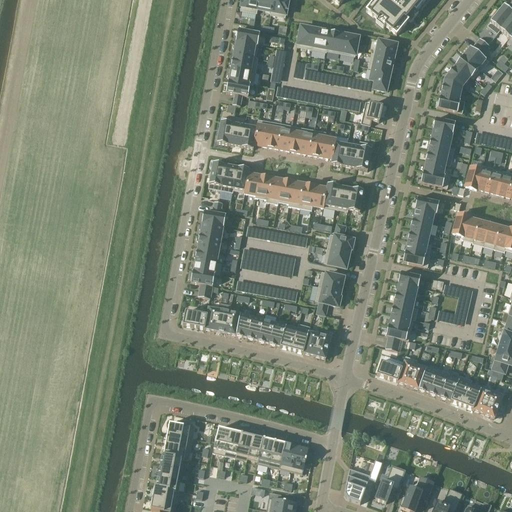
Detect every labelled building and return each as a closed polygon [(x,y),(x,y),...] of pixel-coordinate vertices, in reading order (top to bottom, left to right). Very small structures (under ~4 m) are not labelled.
[(242,0),(240,13),(256,16),(257,11),(258,0),(242,0)] [(258,0),(257,11),(271,14),(273,0),(258,0)] [(271,14),(270,17),(285,20),(287,11),(288,4),(288,0),(273,0),(271,14)] [(375,0),(376,0),(366,12),(378,22),(380,19),(387,25),(385,28),(396,37),(408,22),(406,20),(413,11),(416,13),(426,0),(375,0)] [(511,13),(504,7),(487,28),(497,36),(500,33),(500,32),(511,17),(511,13)] [(511,17),(500,32),(500,33),(509,40),(511,36),(511,17)] [(301,28),(297,50),(312,52),(316,31),(301,28)] [(238,31),(235,43),(257,48),(258,47),(260,35),(238,31)] [(316,31),(312,52),(326,55),(326,54),(330,34),(316,31)] [(330,34),(326,54),(340,56),(344,36),(339,36),(339,35),(330,34)] [(344,36),(340,56),(355,59),(358,39),(344,36)] [(480,40),(476,45),(485,53),(489,48),(480,40)] [(373,56),(393,61),(397,46),(377,42),(373,56)] [(234,45),(233,50),(234,51),(233,56),(256,61),(256,60),(258,47),(257,48),(235,43),(235,44),(236,44),(235,45),(234,45)] [(463,57),(463,58),(480,72),(480,73),(481,73),(489,64),(482,58),(485,53),(476,45),(472,50),(470,49),(469,50),(468,49),(465,53),(465,54),(463,57)] [(485,53),(482,58),(486,62),(490,57),(485,53)] [(371,55),(368,70),(372,71),(373,71),(390,75),(393,61),(373,56),(371,55)] [(230,62),(229,67),(231,68),(231,69),(256,74),(258,61),(256,60),(256,61),(233,56),(232,62),(230,62)] [(463,58),(455,67),(471,79),(470,79),(473,81),(480,73),(480,72),(463,58)] [(448,76),(444,81),(462,90),(470,79),(471,79),(455,67),(452,71),(452,70),(450,70),(448,74),(448,75),(448,76)] [(228,75),(227,80),(229,81),(229,82),(228,82),(250,86),(250,87),(253,87),(256,74),(231,69),(230,75),(228,75)] [(372,71),(370,82),(375,83),(373,91),(386,94),(390,75),(373,71),(372,71)] [(498,71),(494,75),(500,79),(503,75),(498,71)] [(441,88),(440,93),(441,94),(440,98),(440,99),(459,103),(459,102),(462,90),(444,81),(443,88),(442,88),(441,88)] [(228,82),(226,95),(234,96),(234,100),(237,101),(241,102),(242,98),(248,99),(250,87),(250,86),(228,82)] [(440,99),(437,110),(462,116),(465,104),(459,102),(459,103),(440,99)] [(366,105),(361,127),(370,129),(371,123),(379,124),(382,108),(366,105)] [(236,108),(228,106),(227,113),(234,115),(236,108)] [(221,119),(217,145),(228,147),(229,147),(233,123),(234,123),(234,122),(221,119)] [(435,120),(433,131),(453,136),(455,125),(435,120)] [(257,127),(254,147),(265,149),(269,124),(258,122),(257,127)] [(233,123),(229,147),(241,149),(245,125),(234,123),(233,123)] [(269,124),(265,149),(276,151),(281,126),(269,124)] [(245,125),(241,149),(242,149),(241,150),(253,152),(254,149),(254,147),(257,127),(245,125)] [(281,126),(276,151),(287,153),(292,128),(281,126)] [(292,128),(287,153),(298,155),(303,130),(292,128)] [(303,130),(298,155),(310,157),(314,132),(303,130)] [(431,132),(430,136),(431,138),(431,142),(450,146),(453,136),(433,131),(433,132),(431,132)] [(314,132),(310,157),(321,159),(325,136),(326,136),(326,135),(314,132)] [(325,136),(321,159),(332,161),(335,144),(336,144),(337,138),(326,136),(325,136)] [(429,149),(428,152),(448,157),(448,156),(450,146),(431,142),(430,142),(429,149)] [(331,163),(331,166),(342,168),(343,168),(347,147),(336,144),(335,144),(332,161),(331,163)] [(359,149),(355,171),(356,171),(367,173),(372,146),(359,144),(359,149)] [(347,147),(343,168),(355,171),(359,149),(347,147)] [(427,156),(426,162),(426,163),(446,167),(445,168),(450,169),(453,157),(448,156),(448,157),(428,152),(427,156)] [(423,167),(422,171),(423,173),(443,178),(443,177),(445,168),(446,167),(426,163),(425,167),(423,167)] [(213,164),(208,191),(220,193),(225,167),(224,166),(213,164)] [(225,167),(220,193),(233,195),(233,193),(237,169),(225,167)] [(467,183),(465,189),(476,192),(477,191),(476,191),(482,170),(481,170),(471,167),(467,183)] [(482,170),(476,191),(477,191),(487,194),(492,175),(493,171),(482,168),(481,170),(482,170)] [(237,169),(233,193),(244,195),(248,176),(249,171),(238,169),(237,169)] [(423,173),(420,185),(447,191),(450,179),(443,177),(443,178),(423,173)] [(502,178),(497,196),(507,199),(511,182),(511,175),(503,173),(502,178)] [(492,175),(487,194),(497,196),(502,178),(492,175)] [(244,195),(244,196),(255,198),(256,198),(259,178),(248,176),(244,195)] [(255,198),(255,200),(266,202),(271,180),(259,178),(256,198),(255,198)] [(266,202),(266,205),(278,207),(278,205),(278,204),(282,182),(271,180),(266,202)] [(282,182),(278,204),(278,205),(288,206),(289,207),(293,184),(282,182)] [(288,206),(288,209),(300,211),(304,186),(293,184),(289,207),(288,206)] [(327,191),(323,210),(335,212),(339,188),(327,185),(326,190),(327,191)] [(304,186),(300,211),(311,213),(312,208),(315,188),(304,186)] [(315,188),(312,208),(323,211),(323,210),(327,191),(326,190),(315,188)] [(339,188),(335,212),(347,214),(348,212),(347,212),(351,190),(339,188)] [(351,190),(347,212),(348,212),(360,214),(364,192),(352,190),(351,190)] [(417,199),(415,211),(435,216),(436,216),(439,204),(417,199)] [(204,213),(202,225),(224,229),(226,217),(220,216),(221,212),(217,211),(213,210),(212,214),(204,213)] [(413,212),(412,216),(413,217),(412,222),(432,226),(435,216),(415,211),(414,211),(415,211),(415,212),(413,212)] [(457,221),(452,236),(463,238),(463,239),(468,220),(469,220),(469,219),(458,216),(457,221)] [(463,238),(462,242),(472,245),(473,245),(479,223),(469,220),(468,220),(463,239),(463,238)] [(411,228),(410,232),(430,237),(432,226),(412,222),(411,228)] [(472,245),(472,246),(483,249),(489,226),(479,223),(473,245),(472,245)] [(200,226),(199,231),(200,232),(200,237),(221,241),(224,229),(202,225),(201,226),(202,226),(201,226),(200,226)] [(489,226),(483,249),(493,252),(500,229),(489,226)] [(500,229),(493,252),(502,254),(504,255),(505,252),(504,252),(510,231),(500,229)] [(409,236),(408,242),(408,243),(427,247),(428,247),(430,237),(410,232),(409,236)] [(330,237),(327,251),(349,256),(350,251),(351,251),(353,242),(342,239),(343,235),(339,235),(336,234),(335,238),(330,237)] [(197,238),(197,243),(198,244),(197,249),(219,253),(221,241),(200,237),(199,238),(197,238)] [(405,247),(404,251),(405,252),(405,253),(429,258),(431,247),(428,247),(427,247),(408,243),(407,247),(405,247)] [(194,254),(194,259),(195,260),(195,261),(217,265),(219,253),(197,249),(196,254),(194,254)] [(327,251),(323,266),(346,271),(349,256),(327,251)] [(405,253),(403,264),(427,270),(430,258),(429,258),(405,253)] [(192,266),(192,271),(193,272),(215,276),(217,265),(195,261),(194,266),(192,266)] [(193,272),(190,285),(200,286),(199,292),(211,295),(215,276),(193,272)] [(321,274),(318,289),(340,294),(344,279),(321,274)] [(400,274),(398,285),(418,289),(420,278),(400,274)] [(396,286),(395,290),(397,292),(396,295),(415,300),(418,289),(398,285),(398,286),(396,286)] [(318,289),(315,303),(320,305),(319,309),(323,309),(326,310),(327,306),(338,309),(340,299),(339,299),(340,294),(318,289)] [(199,292),(198,299),(210,301),(211,295),(199,292)] [(394,302),(393,306),(413,311),(413,310),(415,300),(396,295),(395,296),(394,302)] [(219,312),(215,333),(225,335),(230,314),(231,307),(220,305),(219,312)] [(392,310),(391,316),(391,317),(413,322),(415,323),(418,311),(413,310),(413,311),(393,306),(392,310)] [(207,317),(204,331),(215,333),(219,312),(208,309),(206,317),(207,317)] [(185,313),(183,327),(204,331),(207,317),(206,317),(185,313)] [(230,314),(225,335),(236,338),(240,316),(230,314)] [(240,316),(236,338),(242,339),(247,340),(253,319),(240,316)] [(388,321),(387,325),(389,327),(388,327),(411,332),(413,322),(391,317),(390,321),(388,321)] [(253,319),(247,340),(247,341),(253,342),(258,343),(264,322),(253,319)] [(264,322),(258,343),(258,344),(264,345),(269,346),(275,325),(264,322)] [(269,346),(269,347),(275,348),(276,348),(280,349),(286,328),(275,325),(269,346)] [(502,333),(497,347),(500,348),(511,351),(511,326),(507,325),(504,333),(502,333)] [(297,331),(292,352),(303,355),(309,331),(310,329),(298,326),(297,331)] [(388,327),(386,338),(388,339),(386,345),(399,348),(400,341),(408,343),(411,332),(388,327)] [(286,328),(280,349),(292,352),(297,331),(286,328)] [(309,331),(303,355),(314,358),(320,334),(309,331)] [(320,334),(314,358),(325,361),(332,337),(320,334)] [(386,345),(385,351),(397,354),(399,348),(386,345)] [(500,348),(493,371),(505,375),(507,366),(511,367),(511,351),(500,348)] [(401,371),(397,384),(408,388),(416,365),(417,363),(405,358),(401,371)] [(381,364),(376,377),(397,384),(401,371),(381,364)] [(416,365),(408,388),(418,391),(419,392),(427,368),(416,365)] [(427,368),(419,392),(425,394),(430,396),(438,372),(427,368)] [(430,396),(435,398),(436,398),(440,399),(448,379),(450,375),(438,371),(438,372),(430,396)] [(459,383),(451,403),(462,408),(470,387),(472,383),(460,378),(458,382),(459,383)] [(440,399),(440,400),(446,402),(451,403),(459,383),(458,382),(448,379),(440,399)] [(470,387),(462,408),(473,412),(481,391),(480,391),(470,387)] [(481,391),(473,412),(483,416),(492,393),(481,389),(480,391),(481,391)] [(492,393),(483,416),(494,420),(504,396),(492,392),(492,393)] [(168,430),(167,436),(192,441),(195,430),(190,429),(191,424),(182,422),(181,427),(169,425),(168,429),(168,430)] [(215,445),(212,455),(224,458),(230,433),(229,432),(229,431),(224,430),(223,431),(218,430),(216,441),(215,441),(215,444),(215,445)] [(230,433),(224,458),(235,461),(241,435),(237,434),(237,433),(231,432),(231,433),(230,433)] [(241,435),(235,461),(247,464),(247,461),(252,438),(243,436),(243,435),(241,435)] [(166,441),(165,447),(191,452),(192,441),(167,436),(166,440),(166,441)] [(252,438),(247,461),(257,464),(258,464),(263,441),(252,438)] [(257,464),(257,466),(268,469),(274,443),(270,442),(271,441),(264,440),(263,440),(263,441),(258,464),(257,464)] [(274,443),(268,469),(279,471),(285,446),(281,445),(282,444),(276,442),(275,443),(274,443)] [(285,446),(279,471),(290,474),(297,449),(291,447),(286,446),(285,446)] [(163,457),(163,458),(181,461),(181,462),(188,463),(191,452),(165,447),(164,450),(164,452),(163,457)] [(297,449),(290,474),(302,477),(305,463),(306,463),(306,461),(308,451),(297,449)] [(162,457),(160,468),(179,472),(181,462),(181,461),(163,458),(163,457),(162,457)] [(349,471),(344,496),(348,502),(360,506),(369,482),(375,484),(382,465),(375,463),(369,478),(350,471),(349,471)] [(160,468),(158,479),(177,482),(178,482),(179,472),(160,468)] [(382,483),(375,502),(386,506),(392,490),(398,492),(405,473),(392,468),(386,484),(382,483)] [(156,489),(178,493),(180,482),(178,482),(177,482),(158,479),(156,489)] [(409,489),(401,511),(403,511),(415,511),(420,500),(426,503),(427,503),(434,484),(420,479),(420,480),(416,490),(415,491),(409,489)] [(154,490),(152,499),(153,499),(152,499),(153,499),(153,500),(175,504),(174,505),(177,505),(179,493),(178,493),(156,489),(155,488),(155,490),(154,490)] [(433,511),(448,511),(449,511),(448,511),(456,511),(463,496),(449,490),(443,505),(437,503),(433,511)] [(268,500),(266,511),(295,511),(296,510),(295,510),(296,505),(280,502),(281,497),(270,494),(268,500)] [(152,502),(150,510),(151,510),(150,511),(173,511),(174,505),(175,504),(153,500),(152,501),(152,502)]
